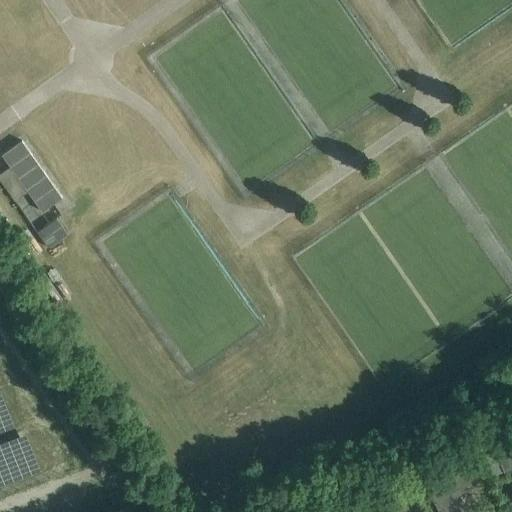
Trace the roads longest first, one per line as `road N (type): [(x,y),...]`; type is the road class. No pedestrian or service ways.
road 1 (unknown): [(229,511),(0,182)]
road 2 (track): [(256,511),(511,412)]
